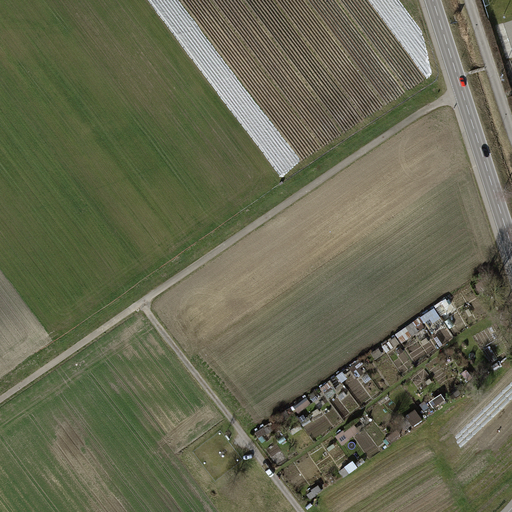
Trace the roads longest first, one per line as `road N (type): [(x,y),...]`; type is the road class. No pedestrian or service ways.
road 1 (track): [(0,400),(460,87)]
road 2 (track): [(141,300),(302,511)]
road 3 (secondary): [(511,245),(431,0)]
